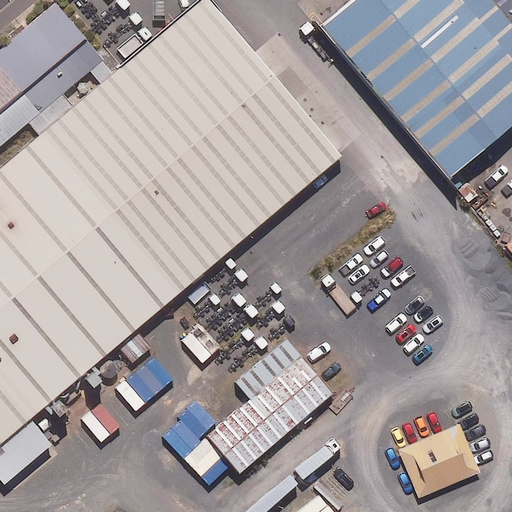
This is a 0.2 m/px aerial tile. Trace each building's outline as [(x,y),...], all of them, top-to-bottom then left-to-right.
[(101,83),(73,106),(38,135),(0,166),(0,484),(1,485),(50,444),(28,418),(113,346),(129,365),(152,346),(135,326),(340,155),(210,0),(198,0),(172,22),(168,18),(147,35),(152,40),(114,72),(101,83)] [(511,0),(349,0),(321,24),(450,176),(511,124),(511,0)] [(38,135),(73,106),(61,91),(88,68),(101,83),(114,72),(54,2),(0,46),(0,143),(27,122),(38,135)] [(367,271),(349,247),(329,262),(348,286),(367,271)] [(248,399),(206,434),(239,472),(332,394),(284,338),(233,381),(248,399)] [(480,471),(459,424),(399,450),(419,497),(480,471)]
